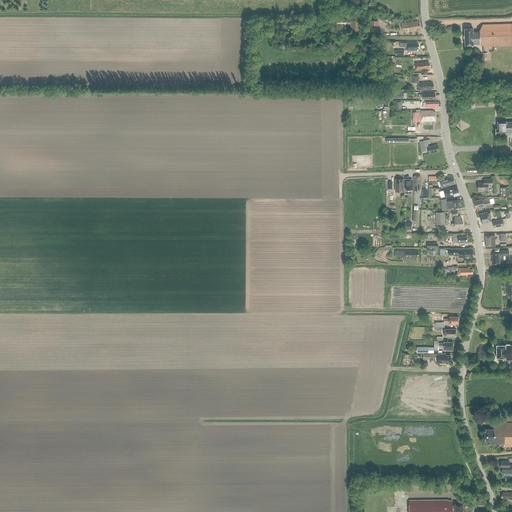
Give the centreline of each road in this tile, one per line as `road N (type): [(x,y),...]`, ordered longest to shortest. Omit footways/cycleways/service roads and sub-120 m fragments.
road 1 (tertiary): [(495,511),(460,405),(480,268)]
road 2 (tertiary): [(454,170),(423,0)]
